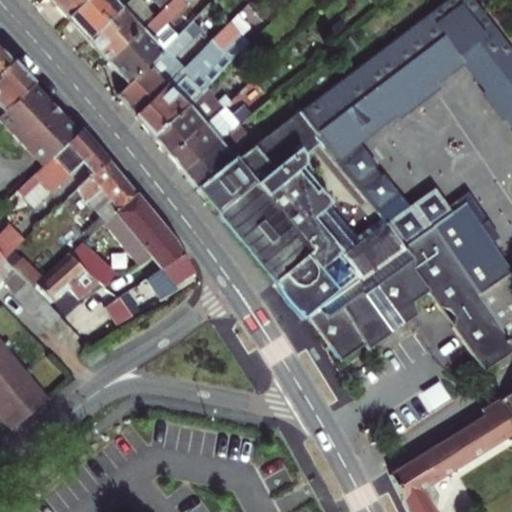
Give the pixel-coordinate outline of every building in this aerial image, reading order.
[(45,0),(64,19),(82,0),(45,0)] [(82,0),(64,19),(85,42),(116,11),(106,0),(82,0)] [(127,0),(116,11),(85,42),(105,63),(147,21),(138,12),(140,10),(132,0),(127,0)] [(158,54),(175,37),(163,25),(190,0),(168,0),(160,8),(147,21),(105,63),(126,86),(144,68),(158,54)] [(160,8),(168,0),(152,0),(160,8)] [(511,61),(463,0),(438,0),(363,57),(370,68),(357,80),(366,92),(382,112),(391,105),(394,109),(401,103),(402,96),(419,82),(426,83),(433,77),(431,73),(457,52),(511,120),(511,61)] [(246,5),(231,19),(248,38),(263,24),(246,5)] [(176,32),(191,17),(183,8),(168,23),(176,32)] [(144,68),(126,86),(114,98),(132,119),(164,88),(165,87),(177,75),(181,71),(171,61),(198,33),(189,23),(175,37),(158,54),(144,68)] [(232,43),(237,38),(226,26),(181,71),(177,75),(165,87),(164,88),(132,119),(150,139),(184,108),(205,88),(244,46),(243,45),(238,49),(232,43)] [(237,38),(232,43),(238,49),(243,45),(237,38)] [(431,73),(433,77),(455,60),(511,131),(511,120),(457,52),(431,73)] [(371,121),(382,112),(366,92),(357,80),(370,68),(363,57),(299,108),(317,130),(314,133),(330,153),(353,135),(354,124),(366,114),(371,121)] [(0,112),(28,87),(7,65),(0,72),(0,112)] [(402,96),(401,103),(426,83),(419,82),(402,96)] [(59,120),(28,87),(0,112),(0,127),(32,163),(33,162),(68,130),(59,120)] [(184,108),(150,139),(165,157),(221,107),(226,102),(221,97),(214,103),(213,104),(214,105),(209,110),(203,103),(209,98),(211,96),(204,89),(201,91),(184,108)] [(209,98),(203,103),(209,110),(214,105),(213,104),(214,103),(209,98)] [(180,174),(195,191),(254,144),(242,131),(269,107),(263,100),(248,114),(180,174)] [(221,107),(165,157),(180,174),(248,114),(241,106),(229,116),(221,107)] [(503,333),(504,332),(503,330),(475,288),(432,223),(404,245),(399,240),(380,216),(376,211),(354,228),(321,188),(310,167),(303,141),(314,133),(317,130),(299,108),(254,144),(195,191),(272,275),(277,272),(282,269),(288,265),(294,274),(302,279),(303,281),(305,291),(312,302),(306,306),(307,307),(335,349),(341,351),(362,337),(366,342),(391,326),(389,323),(399,316),(401,319),(416,309),(412,296),(427,286),(438,301),(448,303),(454,311),(451,322),(474,356),(505,335),(503,333)] [(354,124),(353,135),(371,121),(366,114),(354,124)] [(74,166),(91,150),(76,133),(74,136),(71,133),(58,146),(60,149),(73,165),(74,166)] [(330,153),(372,205),(395,187),(353,135),(330,153)] [(12,190),(28,210),(74,166),(73,165),(60,149),(58,146),(12,190)] [(84,177),(101,161),(91,150),(74,166),(84,177)] [(91,192),(111,174),(101,161),(84,177),(82,178),(81,180),(91,192)] [(92,212),(100,221),(129,195),(111,174),(91,192),(82,201),(87,207),(97,198),(102,203),(92,212)] [(380,216),(399,240),(449,206),(463,197),(477,219),(485,214),(466,186),(444,201),(430,182),(380,216)] [(83,194),(86,191),(86,189),(85,184),(80,183),(76,184),(75,186),(75,191),(78,194),(80,195),(83,194)] [(148,255),(169,241),(129,195),(100,221),(81,238),(97,256),(111,244),(128,262),(131,267),(148,255)] [(450,208),(432,223),(475,288),(495,276),(511,302),(511,272),(489,237),(496,232),(485,214),(477,219),(463,197),(449,206),(450,208)] [(102,203),(97,198),(87,207),(92,212),(102,203)] [(0,224),(0,256),(11,246),(17,240),(1,223),(0,224)] [(98,290),(116,278),(97,256),(81,238),(60,257),(76,274),(91,285),(98,290)] [(156,268),(178,254),(169,241),(148,255),(156,268)] [(11,246),(0,256),(0,261),(26,287),(39,276),(11,246)] [(178,254),(156,268),(168,288),(188,275),(191,273),(178,254)] [(39,276),(26,287),(43,304),(64,285),(76,298),(91,285),(76,274),(60,257),(39,276)] [(0,283),(1,282),(43,325),(53,315),(43,304),(26,287),(0,261),(0,283)] [(277,272),(272,275),(277,286),(283,296),(293,305),(303,310),(307,307),(306,306),(312,302),(305,291),(303,281),(302,279),(294,274),(288,265),(282,269),(277,272)] [(121,317),(168,288),(156,268),(124,288),(108,298),(121,317)] [(503,330),(511,324),(511,315),(509,311),(511,309),(511,302),(495,276),(475,288),(503,330)] [(108,298),(97,305),(110,325),(121,317),(108,298)] [(391,326),(401,319),(399,316),(389,323),(391,326)] [(504,332),(511,327),(511,324),(503,330),(504,332)] [(478,363),(484,364),(511,345),(505,335),(474,356),(478,363)] [(0,348),(0,419),(2,423),(38,395),(0,348)] [(437,511),(427,487),(511,431),(511,403),(507,393),(479,410),(482,415),(390,475),(407,511),(437,511)]
